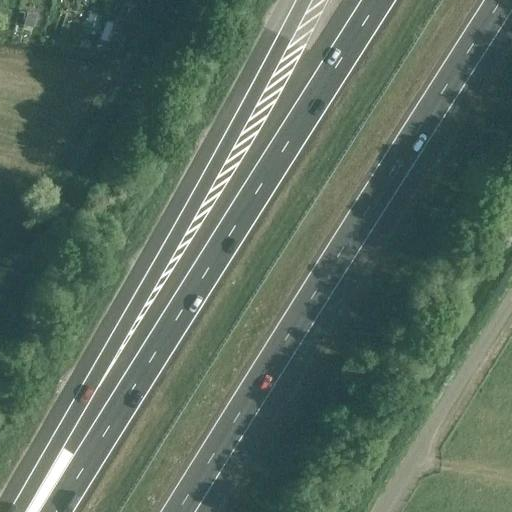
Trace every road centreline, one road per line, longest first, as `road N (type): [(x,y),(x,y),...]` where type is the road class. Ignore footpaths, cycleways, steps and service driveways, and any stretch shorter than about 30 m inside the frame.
road 1 (motorway): [(380,0),(60,511)]
road 2 (motorway): [(191,511),(507,0)]
road 3 (motorway): [(308,0),(31,511)]
road 4 (unclassified): [(382,511),(511,303)]
